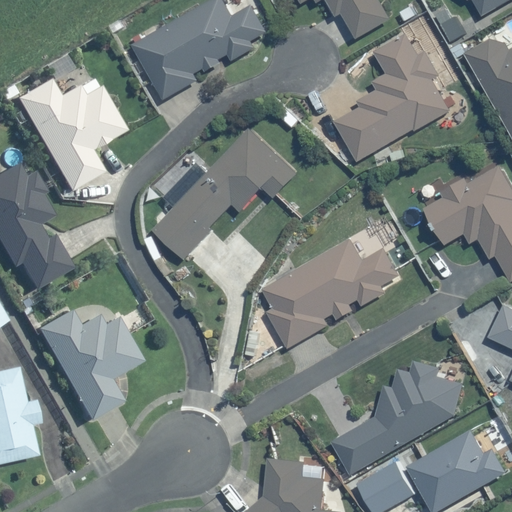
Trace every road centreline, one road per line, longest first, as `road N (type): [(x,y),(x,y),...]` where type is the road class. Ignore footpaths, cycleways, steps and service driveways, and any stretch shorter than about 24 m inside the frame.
road 1 (residential): [(186,452),(184,374),(170,331),(135,278),(125,226),(137,190),(174,151),(319,64)]
road 2 (residential): [(186,452),(242,431),(429,319)]
